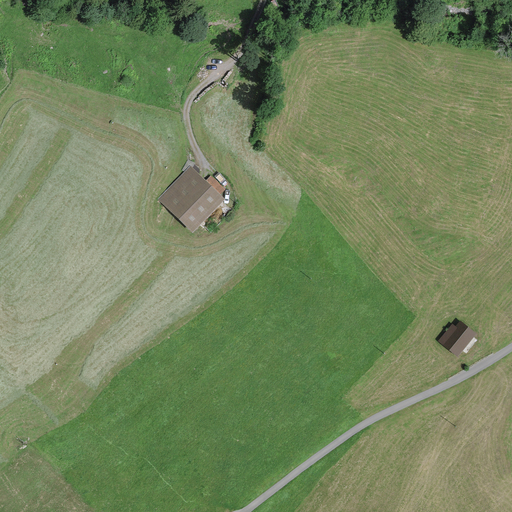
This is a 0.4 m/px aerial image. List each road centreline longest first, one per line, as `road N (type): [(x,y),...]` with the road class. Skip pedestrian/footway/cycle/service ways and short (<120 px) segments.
road 1 (track): [(247,511),(377,416),(511,345)]
road 2 (track): [(212,175),(186,134),(184,115),(192,90),(253,28),(262,0)]
